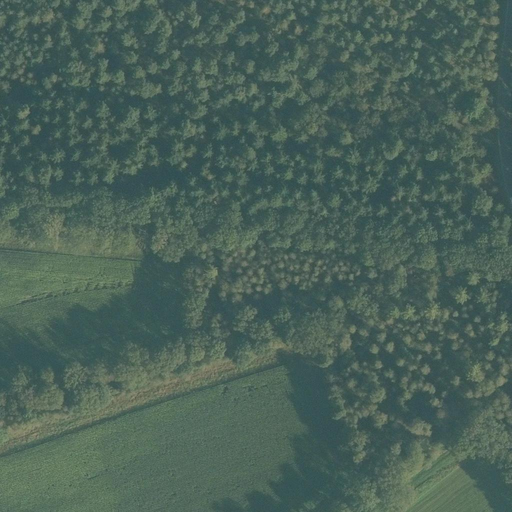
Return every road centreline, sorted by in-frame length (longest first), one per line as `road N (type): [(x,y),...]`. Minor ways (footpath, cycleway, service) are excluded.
road 1 (unclassified): [(0,204),(511,251)]
road 2 (track): [(505,152),(198,0)]
road 3 (unclassified): [(511,14),(504,106),(511,186)]
